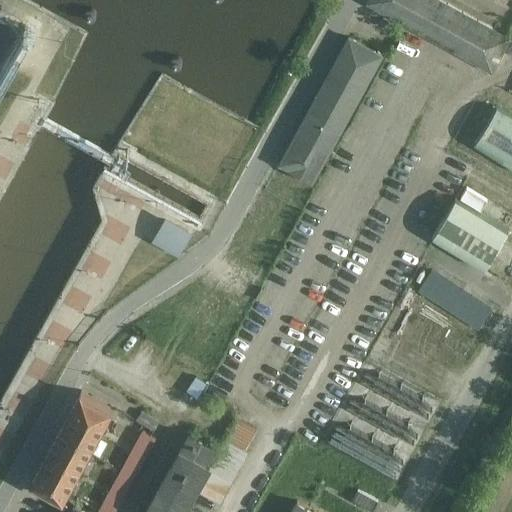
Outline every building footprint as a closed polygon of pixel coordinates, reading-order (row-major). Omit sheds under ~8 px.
[(511,52),(511,38),(443,0),(373,0),(370,5),(497,78),(511,52)] [(234,249),(267,268),(385,57),(352,39),(280,167),(286,170),(273,194),(267,191),(234,249)] [(511,115),(498,107),(475,144),(511,166),(511,115)] [(456,197),(432,237),(485,268),(509,230),(456,197)] [(190,233),(165,218),(155,237),(180,251),(190,233)] [(186,383),(202,393),(210,380),(193,371),(186,383)] [(81,393),(31,484),(63,501),(112,411),(81,393)] [(190,434),(146,511),(190,511),(195,506),(188,502),(208,465),(203,462),(213,446),(190,434)] [(116,511),(154,442),(142,436),(100,511),(116,511)] [(378,511),(384,503),(362,491),(356,502),(375,511),(378,511)]
